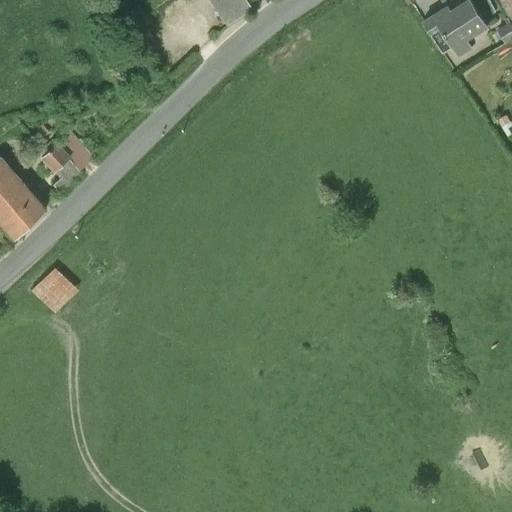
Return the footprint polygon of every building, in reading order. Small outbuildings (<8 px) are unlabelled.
[(244,0),(207,0),(227,27),(252,10),(244,0)] [(448,6),(422,22),(442,54),(451,48),(458,59),(473,49),(468,40),(488,27),(471,0),(470,0),(452,12),(448,6)] [(511,0),(499,0),(511,20),(511,22),(511,0)] [(511,39),(511,22),(511,20),(497,28),(504,44),(511,39)] [(67,134),(40,160),(60,180),(53,187),(58,194),(66,187),(67,188),(81,175),(78,172),(92,161),(67,134)] [(0,226),(12,241),(45,210),(0,161),(0,226)] [(53,267),(30,291),(55,316),(78,291),(53,267)]
